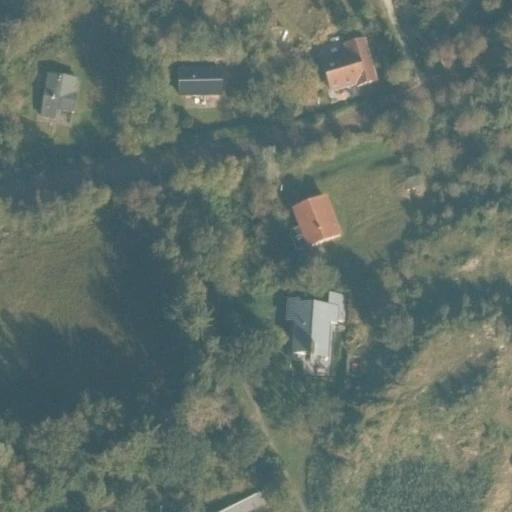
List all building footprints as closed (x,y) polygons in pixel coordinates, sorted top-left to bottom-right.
[(331,94),(355,87),(356,89),(375,84),(363,43),(345,48),(347,57),(323,64),(331,94)] [(214,47),(214,62),(227,62),(227,47),(214,47)] [(179,73),(179,98),(221,97),(220,73),(179,73)] [(78,82),(48,77),(41,119),(50,120),(51,111),(73,115),(78,82)] [(414,180),(403,185),(407,193),(418,189),(414,180)] [(308,251),(340,238),(325,200),(293,213),(300,231),(289,235),(296,253),(307,249),(308,251)] [(337,325),(337,323),(343,323),(344,298),(329,297),(328,310),(298,309),(298,305),(288,305),(287,323),(295,323),(293,356),(310,357),(310,363),(314,363),(314,353),(325,354),(325,362),(327,362),(329,325),(337,325)] [(266,511),(259,497),(230,511),(266,511)]
